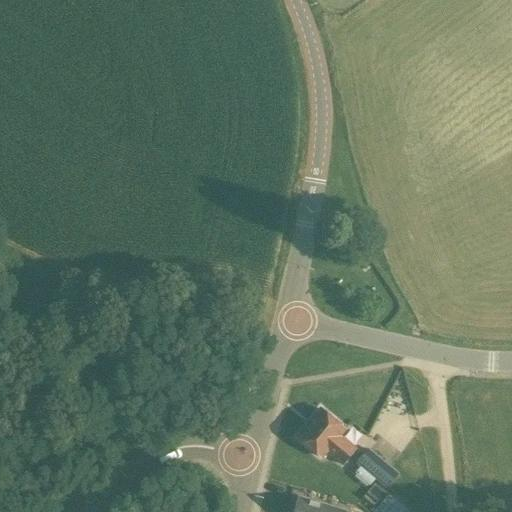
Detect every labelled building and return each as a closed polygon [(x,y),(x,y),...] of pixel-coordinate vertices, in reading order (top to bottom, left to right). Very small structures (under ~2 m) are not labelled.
[(320,410),(297,438),(323,459),(327,453),(341,466),(354,450),(338,437),(344,430),(320,410)] [(399,474),(369,449),(357,465),(387,489),(399,474)] [(382,505),(390,495),(377,484),(369,494),(382,505)] [(408,511),(410,511),(390,495),(376,511),(408,511)] [(343,511),(298,498),(293,511),(343,511)]
